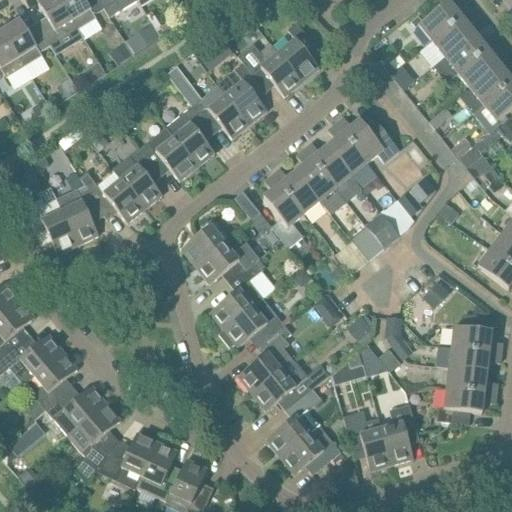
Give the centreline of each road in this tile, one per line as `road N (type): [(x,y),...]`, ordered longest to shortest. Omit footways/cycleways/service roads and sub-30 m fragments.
road 1 (residential): [(511,411),(505,448),(491,464),(315,507),(277,497),(208,430)]
road 2 (residential): [(158,238),(367,72),(349,42),(399,0)]
road 3 (residential): [(208,430),(178,425),(120,394),(51,288)]
road 4 (residential): [(208,430),(158,238)]
